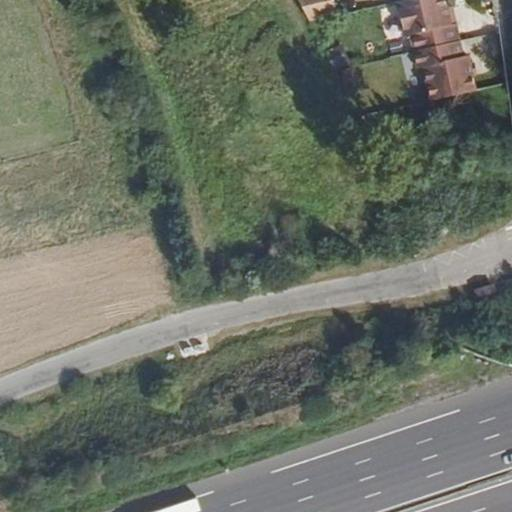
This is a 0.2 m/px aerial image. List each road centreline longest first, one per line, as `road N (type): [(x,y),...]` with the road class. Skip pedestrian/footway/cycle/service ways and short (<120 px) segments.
road 1 (unclassified): [(511,249),(398,285),(223,315),(0,393)]
road 2 (motorway): [(511,428),(259,511)]
